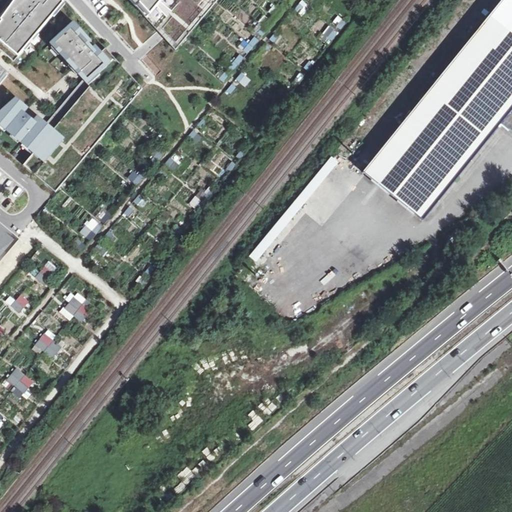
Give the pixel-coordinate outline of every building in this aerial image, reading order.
[(0,18),(3,22),(0,25),(0,49),(15,62),(64,3),(61,0),(14,0),(0,17),(0,18)] [(128,0),(147,20),(163,0),(128,0)] [(218,0),(163,0),(147,20),(175,51),(218,0)] [(511,0),(505,0),(443,79),(500,125),(503,121),(511,110),(511,0)] [(283,1),(277,8),(281,11),(287,4),(283,1)] [(298,3),(293,10),(296,13),(302,6),(298,3)] [(277,8),(271,15),(275,18),(281,11),(277,8)] [(268,19),(263,25),(267,29),(272,22),(268,19)] [(335,25),(339,28),(344,22),(340,19),(335,25)] [(74,23),(53,43),(62,52),(59,54),(71,67),(73,65),(80,73),(78,74),(84,80),(90,87),(54,130),(47,124),(38,117),(34,121),(25,113),(29,109),(17,98),(2,112),(0,113),(0,121),(7,128),(5,130),(12,136),(14,134),(36,152),(24,166),(56,193),(143,90),(106,49),(102,53),(96,47),(94,49),(90,44),(92,42),(74,23)] [(262,26),(257,33),(261,36),(266,29),(262,26)] [(326,37),(330,40),(335,33),(331,30),(326,37)] [(274,32),(268,39),(272,42),(278,36),(274,32)] [(253,37),(248,43),(252,46),(257,40),(253,37)] [(247,44),(242,50),(246,53),(251,47),(247,44)] [(264,44),(259,50),(263,54),(268,47),(264,44)] [(239,54),(233,61),(237,64),(243,57),(239,54)] [(303,67),(307,70),(312,63),(308,60),(303,67)] [(233,61),(227,68),(231,71),(237,65),(233,61)] [(224,72),(219,79),(223,82),(228,75),(224,72)] [(241,72),(235,79),(239,82),(244,76),(241,72)] [(294,79),(298,82),(303,75),(299,72),(294,79)] [(502,126),(500,125),(443,79),(365,178),(424,225),(502,126)] [(84,80),(47,124),(54,130),(90,87),(84,80)] [(231,84),(226,90),(230,94),(235,87),(231,84)] [(271,108),(275,111),(280,105),(276,101),(271,108)] [(511,110),(503,121),(511,127),(511,110)] [(266,123),(271,116),(267,113),(262,120),(266,123)] [(201,129),(206,122),(202,119),(197,125),(201,129)] [(193,130),(187,137),(191,140),(197,133),(193,130)] [(163,145),(167,148),(173,142),(169,138),(163,145)] [(240,159),(245,152),(241,149),(235,156),(240,159)] [(154,157),(158,160),(163,153),(159,150),(154,157)] [(330,156),(247,257),(259,266),(303,212),(321,226),(330,215),(310,199),(339,163),(330,156)] [(148,164),(152,167),(157,160),(153,157),(148,164)] [(170,157),(164,164),(168,167),(174,161),(170,157)] [(230,171),(236,164),(232,161),(226,168),(230,171)] [(138,175),(142,178),(148,172),(144,169),(138,175)] [(160,169),(155,175),(159,179),(164,172),(160,169)] [(132,182),(136,185),(142,179),(138,176),(132,182)] [(123,194),(127,197),(132,190),(128,187),(123,194)] [(205,196),(209,199),(214,192),(210,189),(205,196)] [(117,201),(121,204),(126,197),(123,194),(117,201)] [(139,195),(133,202),(137,205),(143,198),(139,195)] [(196,207),(200,211),(205,204),(201,201),(196,207)] [(108,212),(112,216),(117,209),(113,206),(108,212)] [(129,207),(124,213),(128,216),(133,210),(129,207)] [(102,219),(106,222),(111,216),(107,213),(102,219)] [(92,231),(96,234),(102,227),(98,224),(92,231)] [(0,260),(16,242),(0,228),(0,260)] [(175,234),(179,238),(184,231),(180,228),(175,234)] [(86,238),(90,241),(96,235),(92,231),(86,238)] [(109,231),(103,238),(107,241),(113,235),(109,231)] [(165,246),(169,249),(175,242),(171,239),(165,246)] [(82,243),(77,249),(81,253),(86,246),(82,243)] [(99,243),(94,249),(98,253),(103,246),(99,243)] [(151,265),(146,272),(150,275),(155,268),(151,265)] [(36,278),(44,285),(53,274),(45,268),(36,278)] [(137,283),(140,286),(146,280),(142,277),(137,283)] [(21,296),(12,307),(20,314),(29,303),(21,296)] [(82,323),(91,312),(74,298),(66,309),(82,323)] [(62,348),(45,335),(36,346),(53,359),(62,348)] [(33,383),(17,370),(8,380),(25,394),(33,383)]
